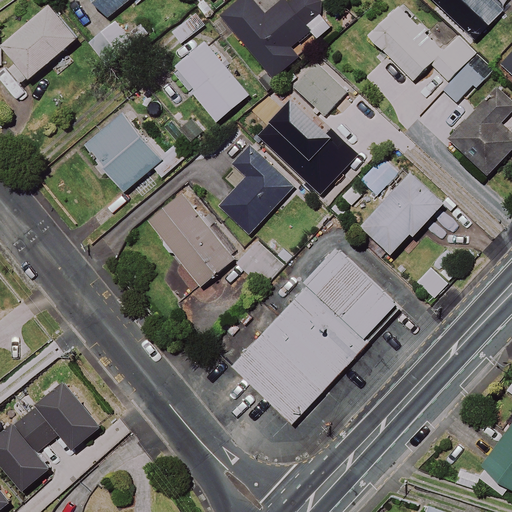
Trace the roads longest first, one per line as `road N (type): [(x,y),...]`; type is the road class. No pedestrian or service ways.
road 1 (residential): [(261,511),(0,198)]
road 2 (secondary): [(302,511),(511,292)]
